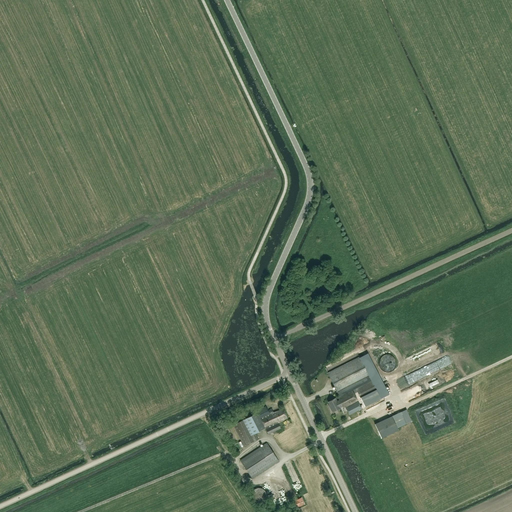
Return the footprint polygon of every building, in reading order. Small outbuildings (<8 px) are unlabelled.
[(359,357),(327,373),(338,393),(340,397),(338,398),(339,400),(337,401),(335,398),(328,402),(329,405),(332,412),(337,410),(337,411),(341,409),(340,408),(342,406),(343,408),(345,407),(349,415),(361,408),(358,401),(347,407),(346,406),(357,401),(352,391),(356,389),(360,398),(361,399),(365,407),(381,399),(376,390),(371,379),(371,380),(370,377),(359,357)] [(438,393),(421,401),(423,407),(440,399),(438,393)] [(266,406),(256,411),(257,412),(233,425),(244,446),(258,439),(255,433),(265,428),(268,434),(280,428),(278,422),(279,422),(281,421),(280,421),(287,418),(284,409),(273,413),(272,409),(268,410),(266,406)] [(388,414),(389,417),(403,412),(402,409),(388,414)] [(377,423),(375,421),(371,424),(374,429),(388,420),(384,416),(382,417),(383,419),(377,423)] [(240,460),(252,478),(278,461),(267,443),(240,460)] [(301,498),(296,500),(295,498),(292,499),(296,508),(299,507),(298,506),(304,504),(301,498)]
